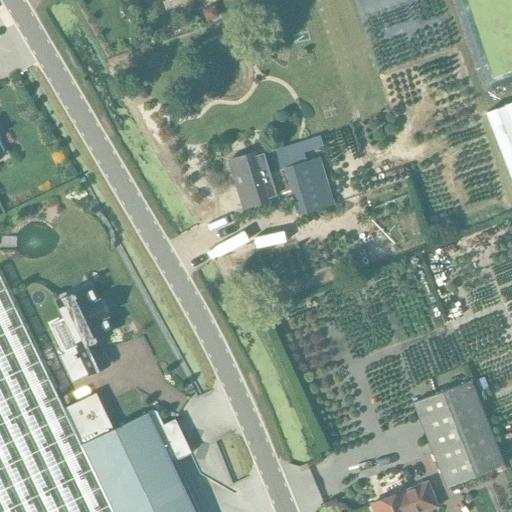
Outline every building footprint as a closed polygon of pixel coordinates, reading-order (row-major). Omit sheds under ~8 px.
[(207,21),(217,17),(214,7),(203,10),(207,21)] [(511,511),(511,101),(487,111),(511,175),(511,511)] [(291,190),(299,217),(334,205),(320,158),(270,174),(263,150),(230,160),(245,208),(278,198),(277,194),(291,190)] [(0,511),(194,511),(171,462),(189,453),(174,421),(162,426),(156,413),(152,411),(113,430),(96,394),(63,409),(0,276),(0,511)] [(109,365),(102,351),(97,340),(112,333),(104,318),(107,316),(100,301),(97,303),(90,287),(58,302),(79,347),(60,357),(72,383),(88,376),(109,365)] [(472,380),(414,403),(448,488),(505,466),(472,380)] [(424,511),(438,507),(429,482),(372,504),(375,511),(424,511)]
